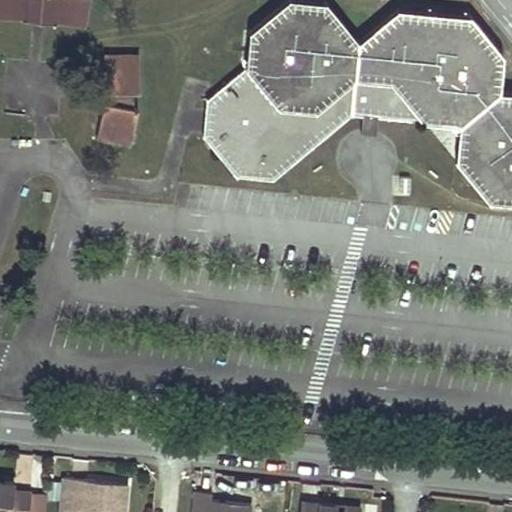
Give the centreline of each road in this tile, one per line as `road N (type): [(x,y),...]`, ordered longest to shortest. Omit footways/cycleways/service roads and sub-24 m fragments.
road 1 (residential): [(410,467),(172,440)]
road 2 (residential): [(172,440),(0,423)]
